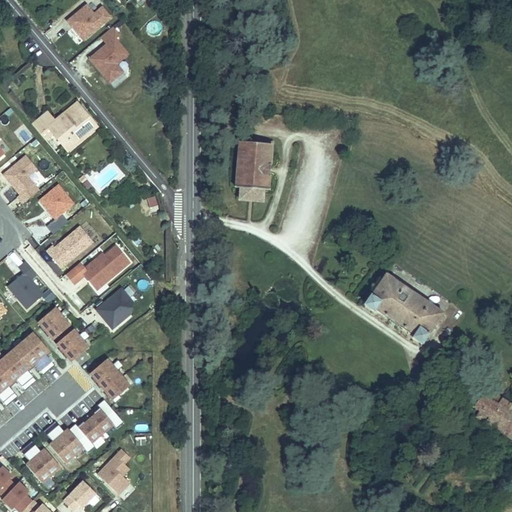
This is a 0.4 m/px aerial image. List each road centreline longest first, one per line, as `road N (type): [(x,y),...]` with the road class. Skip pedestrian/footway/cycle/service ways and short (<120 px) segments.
road 1 (secondary): [(193,207),(193,511)]
road 2 (residential): [(193,207),(180,206),(8,0)]
road 3 (secondary): [(193,0),(193,207)]
